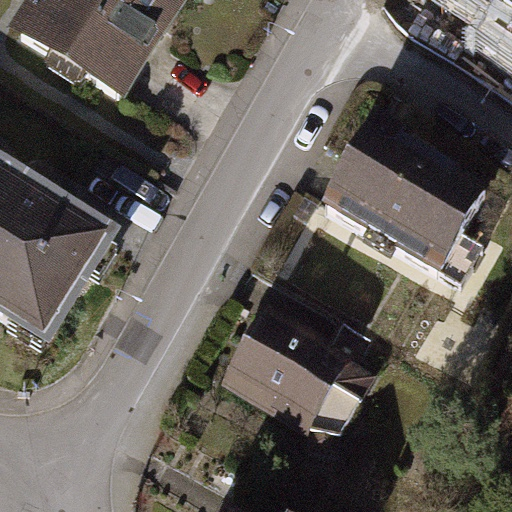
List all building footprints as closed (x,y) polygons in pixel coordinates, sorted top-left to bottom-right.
[(193,0),(40,0),(16,40),(126,108),(171,36),(193,0)] [(511,0),(450,0),(449,3),(511,39),(511,0)] [(369,129),(318,215),(454,295),(478,255),(454,241),(478,200),(418,165),(421,159),(398,145),(369,129)] [(0,174),(0,319),(48,349),(113,244),(21,187),(0,174)] [(259,320),(220,389),(285,426),(300,434),(340,366),(259,320)]
